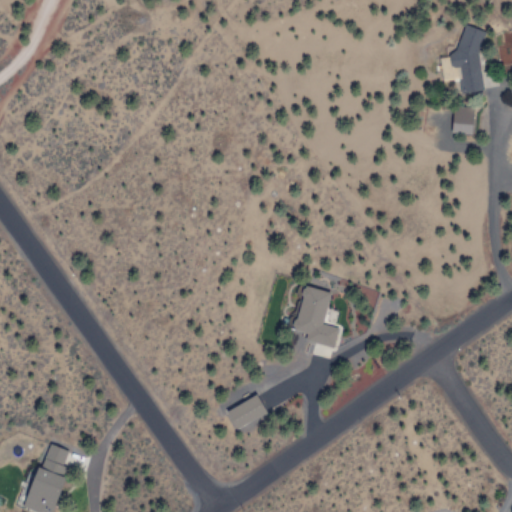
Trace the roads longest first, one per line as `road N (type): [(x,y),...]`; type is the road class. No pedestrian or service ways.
road 1 (residential): [(217,505),(0,210)]
road 2 (residential): [(511,295),(217,505)]
road 3 (residential): [(428,356),(511,472)]
